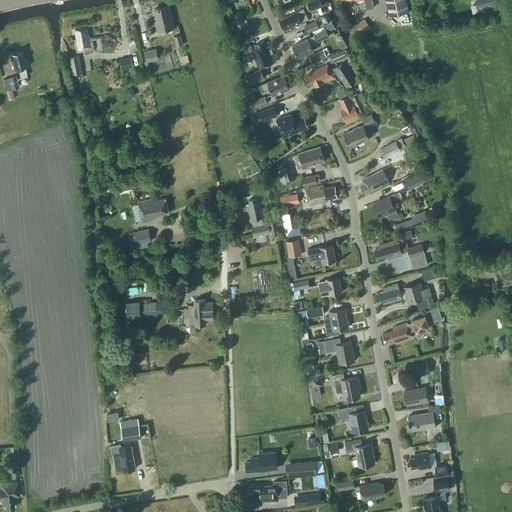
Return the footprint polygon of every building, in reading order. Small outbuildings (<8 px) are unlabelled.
[(320,0),(314,0),(308,3),(311,10),(322,5),(320,0)] [(408,10),(405,0),(386,0),(390,15),(408,10)] [(493,0),(478,0),(475,1),(478,12),(495,8),(493,0)] [(156,16),(154,17),(157,30),(174,26),(169,5),(154,8),(156,16)] [(297,12),(287,16),(287,17),(280,20),(285,29),(292,26),(293,27),(302,22),(308,19),(304,9),(297,12)] [(241,11),(234,14),(239,28),(249,24),(246,18),(244,19),(241,11)] [(316,21),(305,26),(308,33),(319,28),(324,25),(324,24),(331,20),(329,15),(316,21)] [(368,26),(365,18),(348,26),(352,34),(368,26)] [(332,21),(326,24),(329,30),(335,27),(332,21)] [(78,40),(75,41),(78,53),(86,51),(86,54),(92,53),(91,50),(95,49),(93,38),(90,39),(87,27),(75,30),(78,40)] [(298,58),(313,50),(310,44),(317,41),(329,36),(325,28),(314,34),(314,35),(307,39),(307,38),(292,46),(298,58)] [(183,44),(181,34),(174,36),(176,46),(183,44)] [(253,53),(259,67),(264,65),(265,66),(277,61),(270,46),(267,47),(264,41),(255,44),(258,51),(253,53)] [(158,58),(156,48),(144,50),(146,60),(158,58)] [(327,56),(323,49),(309,56),(313,63),(327,56)] [(347,56),(344,49),(331,55),(334,62),(347,56)] [(24,59),(22,51),(9,54),(13,70),(18,69),(20,77),(26,76),(24,67),(27,67),(25,59),(24,59)] [(84,72),(81,55),(71,57),(75,74),(84,72)] [(120,68),(132,66),(130,57),(118,58),(120,68)] [(346,60),(333,68),(340,79),(341,78),(346,86),(356,80),(351,72),(353,71),(346,60)] [(327,64),(309,73),(309,74),(306,76),(310,85),(314,84),(315,86),(334,78),(327,64)] [(251,83),(264,78),(260,69),(247,74),(251,83)] [(18,87),(15,76),(8,78),(11,89),(18,87)] [(271,95),(289,88),(284,76),(260,85),(263,91),(269,88),(271,95)] [(352,96),(359,112),(365,109),(358,94),(352,96)] [(267,103),(265,95),(249,101),(252,109),(267,103)] [(341,112),(346,125),(360,119),(354,106),(353,107),(348,97),(340,100),(344,111),(341,112)] [(275,107),(255,114),(258,123),(278,116),(275,107)] [(372,113),(362,117),(365,125),(375,120),(372,113)] [(292,115),(277,120),(283,138),(298,134),(298,133),(305,130),(304,128),(308,126),(305,117),(294,121),(292,115)] [(369,140),(363,126),(344,134),(350,148),(369,140)] [(403,139),(406,146),(416,140),(413,134),(403,139)] [(380,149),(384,157),(406,146),(403,139),(401,137),(380,149)] [(316,149),(299,155),(304,170),(314,166),(314,164),(324,161),(321,150),(317,152),(316,149)] [(404,159),(401,151),(388,157),(392,165),(404,159)] [(251,153),(239,158),(248,177),(259,171),(251,153)] [(264,158),(258,162),(262,168),(268,165),(264,158)] [(293,179),(290,166),(281,169),(283,175),(280,176),(281,182),(293,179)] [(388,182),(382,170),(361,180),(363,184),(360,185),(364,194),(388,182)] [(405,180),(409,189),(426,180),(422,171),(405,180)] [(315,175),(301,178),(303,186),(317,183),(315,175)] [(119,181),(111,182),(112,189),(120,187),(119,181)] [(313,188),(307,189),(310,205),(327,201),(327,199),(337,197),(335,186),(325,188),(324,186),(313,188)] [(373,203),(380,217),(387,213),(391,221),(400,216),(392,201),(398,198),(395,193),(390,196),(389,195),(373,203)] [(281,198),(283,206),(298,202),(296,194),(281,198)] [(253,227),(252,227),(254,236),(269,232),(267,224),(263,225),(261,218),(263,218),(261,208),(259,209),(257,198),(248,200),(249,204),(246,205),(250,219),(251,219),(253,227)] [(152,202),(152,200),(138,202),(141,221),(156,218),(155,215),(168,213),(165,199),(152,202)] [(424,210),(414,214),(417,223),(427,219),(424,210)] [(414,224),(412,218),(395,224),(397,229),(414,224)] [(272,235),(278,233),(275,219),(269,220),(272,235)] [(285,227),(286,235),(301,233),(299,224),(293,226),(285,227)] [(128,233),(131,245),(150,241),(147,229),(128,233)] [(241,245),(239,233),(229,235),(231,246),(241,245)] [(287,240),(289,256),(300,254),(297,238),(287,240)] [(398,239),(378,245),(379,248),(374,249),(377,258),(387,255),(389,259),(402,255),(402,252),(409,250),(410,256),(424,252),(422,244),(409,248),(407,242),(399,244),(398,239)] [(311,260),(316,259),(316,262),(319,264),(322,264),(322,262),(335,260),(333,244),(319,247),(309,249),(311,260)] [(418,272),(420,281),(437,275),(435,266),(418,272)] [(339,277),(326,280),(326,281),(319,283),(322,294),(329,293),(329,294),(342,292),(339,277)] [(293,283),(294,290),(294,295),(301,293),(300,289),(310,287),(309,279),(293,283)] [(397,284),(381,288),(382,292),(375,294),(378,303),(381,302),(382,304),(401,299),(401,298),(405,297),(407,304),(425,299),(420,282),(403,287),(403,288),(399,290),(397,284)] [(206,321),(213,321),(212,302),(205,302),(205,299),(194,300),(194,307),(184,308),(185,318),(195,317),(195,325),(206,324),(206,321)] [(303,308),(301,299),(291,302),(293,310),(303,308)] [(128,318),(156,316),(156,313),(175,311),(174,302),(155,303),(156,304),(140,305),(140,301),(127,302),(128,318)] [(323,314),(321,307),(306,310),(307,317),(323,314)] [(330,316),(325,317),(323,318),(326,333),(339,331),(338,329),(348,327),(344,308),(329,311),(330,316)] [(382,334),(386,343),(389,342),(390,344),(412,337),(410,332),(415,330),(416,332),(429,327),(424,315),(412,319),(413,322),(407,324),(407,322),(392,327),(393,330),(382,334)] [(324,340),(318,341),(320,353),(326,352),(337,350),(339,363),(354,360),(351,341),(340,343),(339,337),(324,340)] [(501,349),(508,348),(506,338),(499,339),(501,349)] [(430,373),(428,360),(410,363),(412,376),(430,373)] [(319,367),(314,368),(307,370),(308,376),(309,376),(320,373),(319,367)] [(360,395),(358,383),(359,383),(358,376),(344,378),(343,372),(331,375),(334,387),(336,386),(337,392),(343,391),(345,399),(360,395)] [(322,384),(320,374),(310,377),(312,386),(322,384)] [(423,402),(420,387),(405,390),(407,404),(423,402)] [(429,413),(408,416),(411,431),(434,427),(432,413),(440,411),(439,404),(428,405),(429,413)] [(364,411),(355,413),(354,408),(338,411),(340,421),(349,419),(352,433),(368,430),(364,411)] [(325,411),(318,412),(323,422),(329,419),(325,411)] [(138,417),(119,421),(123,441),(141,437),(138,417)] [(317,446),(316,438),(316,436),(306,437),(306,439),(307,447),(317,446)] [(450,448),(449,439),(437,442),(438,450),(450,448)] [(371,445),(361,447),(360,440),(344,443),(346,453),(355,451),(358,467),(374,464),(371,445)] [(121,443),(110,445),(112,455),(113,455),(116,470),(123,469),(123,471),(136,468),(131,445),(121,447),(121,443)] [(246,462),(246,471),(259,470),(259,472),(266,471),(266,469),(277,468),(276,452),(258,454),(259,458),(250,459),(250,461),(246,462)] [(420,469),(430,467),(428,452),(414,455),(415,458),(409,459),(411,468),(419,466),(420,469)] [(316,460),(300,461),(301,473),(317,472),(317,471),(316,460)] [(323,460),(316,460),(317,471),(324,470),(323,460)] [(436,476),(446,475),(448,474),(446,465),(434,467),(436,476)] [(446,475),(436,476),(433,477),(435,492),(437,492),(438,497),(423,499),(424,511),(441,511),(440,501),(446,500),(445,490),(449,490),(448,482),(446,475)] [(337,483),(339,491),(353,488),(352,480),(337,483)] [(273,482),(273,485),(266,486),(255,486),(255,487),(247,487),(247,496),(255,496),(255,501),(275,501),(275,498),(286,498),(286,481),(273,482)] [(0,501),(1,501),(2,506),(5,505),(6,508),(14,507),(12,497),(19,496),(17,482),(0,485),(0,501)] [(379,485),(378,483),(360,487),(362,501),(381,498),(381,496),(384,495),(382,484),(379,485)] [(321,503),(319,493),(294,497),(295,507),(321,503)]
